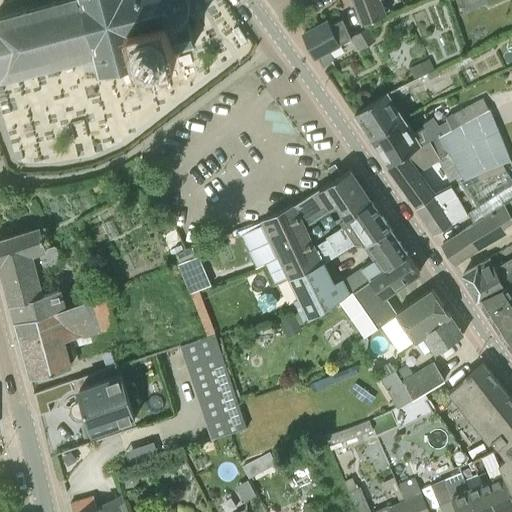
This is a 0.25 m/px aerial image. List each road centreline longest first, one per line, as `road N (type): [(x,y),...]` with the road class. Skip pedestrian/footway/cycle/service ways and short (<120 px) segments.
road 1 (secondary): [(511,368),(415,243),(255,7)]
road 2 (secondary): [(49,511),(0,336)]
